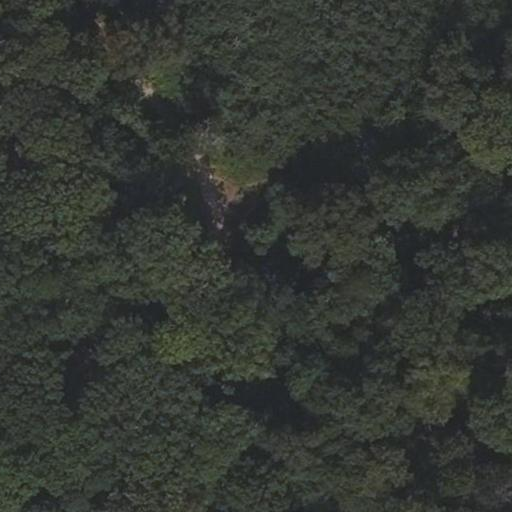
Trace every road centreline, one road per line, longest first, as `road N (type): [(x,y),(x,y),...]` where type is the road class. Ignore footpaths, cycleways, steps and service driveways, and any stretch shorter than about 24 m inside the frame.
road 1 (track): [(220,261),(203,165),(76,0)]
road 2 (track): [(164,511),(181,471),(220,261)]
